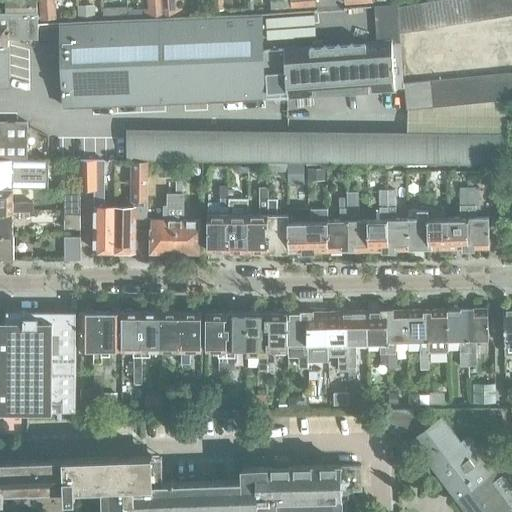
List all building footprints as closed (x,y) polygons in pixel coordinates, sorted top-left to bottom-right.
[(5,0),(6,13),(38,13),(36,0),(5,0)] [(40,0),(42,19),(60,17),(60,11),(54,12),(53,0),(40,0)] [(163,18),(161,0),(149,0),(149,8),(144,9),(144,19),(163,18)] [(175,0),(161,0),(163,18),(182,17),(181,7),(176,7),(175,0)] [(223,8),(222,0),(213,0),(214,10),(224,9),(223,8)] [(231,0),(222,0),(223,8),(232,8),(231,0)] [(290,0),(270,0),(271,9),(291,7),(290,0)] [(439,0),(433,1),(437,26),(449,24),(445,0),(439,0)] [(445,0),(449,24),(461,22),(458,0),(445,0)] [(458,0),(461,22),(474,20),(470,0),(458,0)] [(470,0),(474,20),(486,19),(482,0),(470,0)] [(482,0),(486,19),(498,17),(495,0),(482,0)] [(495,0),(498,17),(510,15),(507,0),(495,0)] [(421,3),(425,28),(437,26),(433,1),(421,3)] [(409,5),(413,29),(425,28),(421,3),(409,5)] [(95,5),(78,5),(79,17),(95,16),(95,5)] [(399,17),(398,7),(398,5),(375,6),(375,18),(399,17)] [(398,7),(399,17),(400,29),(401,31),(413,29),(409,5),(398,7)] [(128,7),(115,8),(116,20),(128,19),(128,7)] [(38,38),(38,13),(6,13),(0,12),(0,85),(9,86),(9,38),(38,38)] [(265,97),(264,51),(262,14),(182,17),(163,18),(144,19),(128,19),(116,20),(60,22),(64,106),(265,97)] [(375,18),(376,30),(400,29),(399,17),(375,18)] [(377,43),(401,41),(401,31),(400,29),(376,30),(377,43)] [(396,89),(403,88),(403,83),(401,41),(377,43),(264,51),(265,97),(285,97),(396,89)] [(511,72),(500,73),(503,99),(511,98),(511,72)] [(488,74),(491,100),(503,99),(500,73),(488,74)] [(476,76),(478,102),(491,100),(488,74),(476,76)] [(464,77),(466,103),(478,102),(476,76),(464,77)] [(452,78),(454,104),(466,103),(464,77),(452,78)] [(439,79),(442,105),(454,104),(452,78),(439,79)] [(427,81),(430,107),(442,105),(439,79),(427,81)] [(415,82),(418,108),(430,107),(427,81),(415,82)] [(403,88),(406,109),(418,108),(415,82),(403,83),(403,88)] [(0,158),(27,159),(27,122),(0,121),(0,158)] [(0,158),(0,187),(12,187),(48,187),(48,160),(27,159),(0,158)] [(80,186),(80,187),(97,187),(97,159),(80,159),(80,186)] [(148,201),(148,161),(132,160),(131,201),(148,201)] [(161,162),(161,175),(170,175),(171,163),(161,162)] [(288,162),(269,162),(269,171),(288,171),(288,162)] [(304,184),(304,163),(288,162),(288,171),(288,184),(304,184)] [(325,168),(309,168),(309,179),(326,179),(325,168)] [(338,171),(337,180),(347,180),(348,171),(338,171)] [(151,250),(175,250),(176,178),(177,178),(177,176),(167,176),(166,193),(167,193),(167,205),(163,205),(163,219),(152,219),(151,250)] [(186,178),(177,178),(176,178),(175,250),(199,251),(200,219),(184,219),(186,178)] [(248,250),(248,212),(237,212),(237,185),(228,184),(228,185),(229,250),(248,250)] [(208,251),(229,250),(228,185),(220,185),(220,201),(208,201),(208,251)] [(64,186),(64,213),(80,213),(80,187),(80,186),(64,186)] [(268,198),(269,186),(259,186),(260,212),(248,212),(248,250),(269,250),(268,198)] [(469,248),(468,186),(460,186),(460,205),(460,216),(448,217),(449,248),(469,248)] [(468,186),(469,248),(489,247),(489,216),(476,216),(476,205),(479,205),(479,186),(468,186)] [(0,210),(12,211),(12,210),(20,210),(20,211),(34,211),(34,201),(20,202),(12,202),(12,187),(0,187),(0,210)] [(369,218),(369,249),(389,249),(388,189),(380,189),(381,217),(369,218)] [(409,248),(408,217),(396,217),(396,205),(396,189),(388,189),(389,249),(409,248)] [(347,191),(347,197),(348,197),(349,249),(369,249),(369,218),(359,218),(359,191),(347,191)] [(307,192),(307,208),(308,208),(309,250),(329,249),(328,218),(316,218),(316,208),(320,207),(320,192),(307,192)] [(408,217),(409,248),(429,248),(428,192),(418,192),(419,205),(420,205),(421,217),(408,217)] [(428,192),(429,248),(449,248),(448,217),(436,217),(436,205),(436,192),(428,192)] [(348,197),(347,197),(340,197),(340,218),(328,218),(329,249),(349,249),(348,197)] [(278,198),(268,198),(269,250),(288,250),(288,219),(288,212),(278,212),(278,198)] [(95,250),(115,250),(116,206),(95,206),(95,250)] [(116,206),(115,250),(136,250),(136,206),(116,206)] [(300,218),(288,219),(288,250),(309,250),(308,208),(307,208),(300,208),(300,218)] [(0,234),(13,235),(12,211),(0,210),(0,234)] [(80,213),(64,213),(64,227),(80,227),(80,213)] [(13,235),(0,234),(0,258),(13,259),(13,235)] [(65,260),(81,260),(81,236),(65,236),(65,260)] [(488,307),(468,308),(469,365),(474,365),(476,363),(476,351),(476,339),(489,338),(488,307)] [(408,308),(388,309),(389,364),(388,364),(388,367),(389,367),(398,367),(397,352),(396,352),(396,340),(408,339),(408,308)] [(428,308),(408,308),(408,339),(420,339),(420,351),(421,369),(429,369),(429,351),(428,308)] [(448,308),(428,308),(429,351),(429,352),(449,352),(448,339),(448,308)] [(468,308),(448,308),(448,339),(460,339),(460,351),(460,366),(469,367),(469,365),(468,308)] [(328,309),(308,310),(309,364),(317,364),(316,353),(316,341),(328,341),(328,309)] [(348,309),(328,309),(328,341),(329,355),(339,354),(339,371),(349,371),(349,370),(349,367),(348,309)] [(368,309),(348,309),(349,367),(349,370),(349,371),(349,375),(356,374),(356,367),(356,354),(356,352),(356,340),(368,340),(368,309)] [(388,309),(368,309),(368,340),(380,340),(381,352),(381,364),(388,364),(389,364),(388,309)] [(76,410),(76,310),(6,310),(6,315),(0,314),(0,409),(17,409),(76,410)] [(102,315),(102,310),(81,310),(81,348),(94,348),(94,354),(94,387),(81,387),(81,404),(103,404),(103,394),(103,387),(102,387),(102,363),(102,338),(104,338),(104,327),(100,327),(100,315),(102,315)] [(102,363),(110,363),(110,348),(121,348),(121,311),(102,310),(102,315),(100,315),(100,327),(104,327),(104,338),(102,338),(102,363)] [(227,314),(225,315),(226,326),(230,326),(230,338),(228,338),(228,370),(235,370),(235,355),(236,355),(236,349),(247,348),(247,310),(227,311),(227,314)] [(267,310),(247,310),(247,348),(247,357),(248,357),(259,357),(259,370),(268,370),(267,337),(269,337),(269,326),(265,326),(265,314),(267,314),(267,310)] [(267,314),(265,314),(265,326),(269,326),(269,337),(267,337),(268,370),(275,370),(275,354),(276,354),(276,348),(288,348),(290,348),(290,341),(288,341),(287,310),(267,310),(267,314)] [(308,310),(287,310),(288,341),(290,341),(301,341),(301,353),(301,366),(309,366),(309,364),(308,310)] [(142,383),(142,355),(142,338),(144,338),(144,326),(140,326),(140,314),(142,314),(142,311),(121,311),(121,348),(134,348),(134,355),(134,383),(142,383)] [(142,355),(150,355),(150,349),(161,349),(162,311),(142,311),(142,314),(140,314),(140,326),(144,326),(144,338),(142,338),(142,355)] [(171,353),(182,353),(182,311),(162,311),(161,349),(171,349),(171,353)] [(202,311),(182,311),(182,353),(182,363),(190,363),(190,349),(202,349),(202,311)] [(227,311),(207,311),(207,349),(220,349),(220,355),(219,369),(228,370),(228,338),(230,338),(230,326),(226,326),(225,315),(227,314),(227,311)] [(473,403),(496,402),(496,383),(473,384),(473,403)] [(398,391),(389,391),(389,403),(398,403),(398,391)] [(430,403),(445,403),(444,391),(430,391),(430,403)] [(421,392),(410,393),(410,403),(421,403),(421,394),(421,392)] [(181,393),(181,398),(181,407),(202,407),(202,393),(181,393)] [(117,394),(103,394),(103,404),(103,407),(117,407),(117,394)] [(181,407),(181,398),(174,398),(174,394),(163,394),(163,407),(181,407)] [(213,395),(205,396),(206,405),(227,405),(227,394),(213,394),(213,395)] [(266,394),(247,394),(247,396),(247,406),(266,406),(266,394)] [(349,394),(333,394),(334,406),(349,406),(349,394)] [(384,394),(373,394),(373,404),(384,404),(384,394)] [(146,410),(162,410),(162,396),(146,396),(146,410)] [(247,396),(233,396),(232,406),(247,406),(247,396)] [(300,409),(300,397),(289,397),(289,409),(300,409)] [(287,400),(279,400),(279,409),(287,409),(287,400)] [(426,419),(412,431),(417,436),(414,438),(469,511),(511,511),(511,487),(501,474),(498,477),(467,436),(459,442),(441,418),(431,426),(426,419)] [(242,468),(242,479),(152,483),(152,469),(152,455),(0,460),(0,498),(7,498),(6,488),(66,486),(66,497),(75,497),(75,486),(102,485),(102,511),(343,511),(343,497),(353,496),(353,488),(362,488),(361,464),(267,466),(257,466),(242,467),(242,468)]
